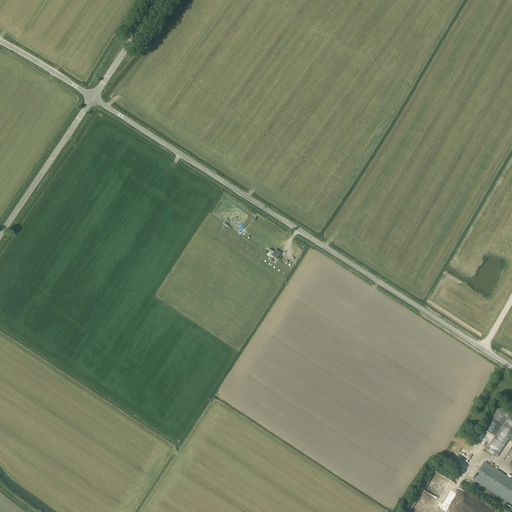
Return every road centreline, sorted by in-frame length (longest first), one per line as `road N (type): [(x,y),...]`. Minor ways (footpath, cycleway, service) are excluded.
road 1 (unclassified): [(511,369),(93,97)]
road 2 (tertiary): [(0,234),(93,97)]
